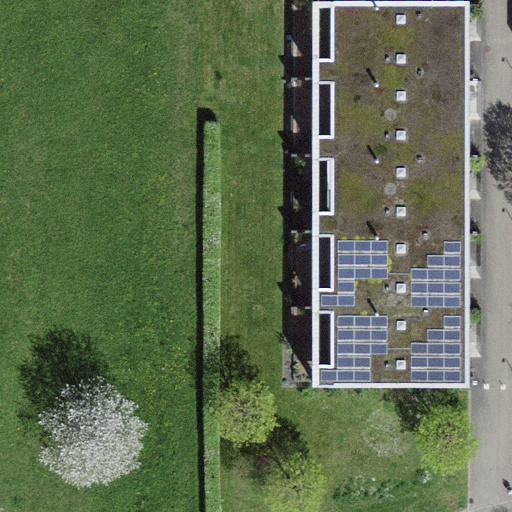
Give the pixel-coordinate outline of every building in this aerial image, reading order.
[(333,78),(469,78),(469,0),(333,0),(333,78)] [(469,78),(333,78),(333,154),(469,154),(469,78)] [(469,154),(333,154),(333,230),(469,231),(469,154)] [(333,307),(469,307),(469,231),(333,230),(333,307)] [(469,307),(333,307),(333,385),(469,385),(469,307)]
